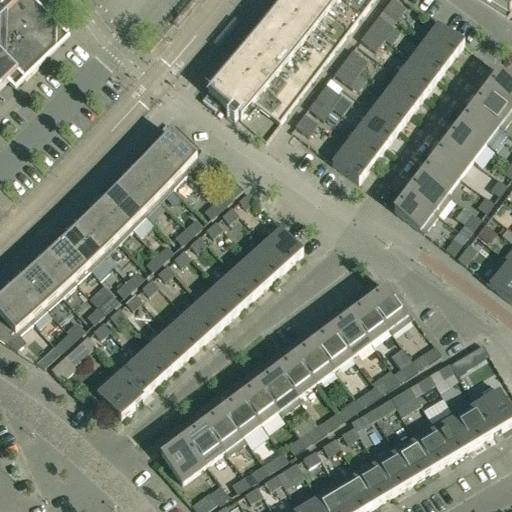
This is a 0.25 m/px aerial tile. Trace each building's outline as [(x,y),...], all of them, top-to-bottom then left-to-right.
[(0,0),(0,91),(7,84),(15,93),(70,40),(31,0),(0,0)] [(254,108),(280,128),(376,0),(286,0),(270,22),(257,37),(233,66),(208,96),(241,124),(254,108)] [(511,0),(489,0),(511,13),(511,10),(511,0)] [(200,6),(193,1),(172,26),(178,31),(200,6)] [(392,3),(383,15),(397,26),(406,14),(392,3)] [(370,32),(384,43),(393,31),(379,20),(370,32)] [(239,26),(234,22),(213,47),(218,52),(239,26)] [(424,47),(451,66),(464,49),(438,29),(424,47)] [(375,55),(384,43),(370,32),(361,44),(375,55)] [(438,84),(451,66),(424,47),(411,64),(438,84)] [(344,67),(358,78),(367,66),(353,55),(344,67)] [(425,101),(438,84),(411,64),(398,81),(425,101)] [(366,84),(358,78),(344,67),(334,79),(357,96),(366,84)] [(486,93),(511,113),(511,84),(499,75),(486,93)] [(412,118),(425,101),(398,81),(385,98),(412,118)] [(341,100),(338,98),(342,93),(331,84),(318,101),(332,112),(341,100)] [(503,133),(511,121),(511,113),(486,93),(473,110),(503,133)] [(399,135),(412,118),(385,98),(372,115),(399,135)] [(323,124),(332,112),(318,101),(308,113),(323,124)] [(502,134),(503,133),(473,110),(460,128),(486,148),(499,131),(502,134)] [(385,153),(399,135),(372,115),(359,133),(385,153)] [(304,118),(295,130),(308,140),(317,128),(304,118)] [(473,165),(486,148),(460,128),(447,145),(473,165)] [(372,170),(385,153),(359,133),(346,150),(372,170)] [(170,137),(157,152),(187,180),(194,187),(208,172),(170,137)] [(460,182),(473,165),(447,145),(433,162),(460,182)] [(359,188),(372,170),(346,150),(332,168),(359,188)] [(174,194),(187,180),(157,152),(144,165),(174,194)] [(447,199),(460,182),(433,162),(420,179),(451,202),(447,199)] [(160,208),(174,194),(144,165),(130,179),(160,208)] [(146,222),(160,208),(130,179),(117,193),(146,222)] [(441,215),(451,202),(420,179),(407,197),(438,219),(434,216),(437,213),(441,215)] [(499,184),(491,194),(499,200),(506,190),(499,184)] [(222,214),(232,204),(242,195),(236,188),(215,207),(222,214)] [(133,235),(146,222),(117,193),(104,206),(133,235)] [(256,205),(249,197),(240,206),(246,213),(256,205)] [(424,237),(438,219),(407,197),(394,214),(424,237)] [(486,201),(478,212),(486,218),(493,207),(486,201)] [(119,249),(133,235),(104,206),(90,219),(119,249)] [(211,223),(222,214),(215,207),(205,216),(211,223)] [(239,220),(232,212),(223,221),(229,228),(239,220)] [(105,262),(119,249),(90,219),(76,233),(105,262)] [(467,242),(473,235),(480,225),(473,219),(460,236),(467,242)] [(186,233),(192,240),(203,231),(196,224),(186,233)] [(223,234),(216,227),(207,235),(213,243),(223,234)] [(495,235),(486,228),(478,239),(490,248),(498,237),(495,235)] [(91,276),(105,262),(76,233),(63,246),(91,276)] [(182,250),(192,240),(186,233),(175,242),(182,250)] [(264,248),(286,273),(303,258),(281,233),(264,248)] [(511,268),(511,237),(507,233),(502,239),(511,247),(511,253),(505,263),(511,268)] [(207,248),(200,241),(191,250),(197,257),(207,248)] [(454,244),(446,254),(454,260),(461,250),(454,244)] [(77,289),(91,276),(63,246),(49,259),(77,289)] [(270,287),(286,273),(264,248),(248,262),(270,287)] [(157,259),(163,266),(173,257),(167,250),(157,259)] [(470,250),(458,263),(466,270),(477,256),(470,250)] [(191,263),(184,256),(175,264),(181,271),(191,263)] [(62,302),(77,289),(49,259),(35,272),(62,302)] [(152,276),(163,266),(157,259),(146,269),(152,276)] [(254,301),(270,287),(248,262),(232,277),(254,301)] [(511,307),(511,268),(505,263),(486,286),(511,307)] [(175,277),(168,270),(159,279),(165,286),(175,277)] [(48,315),(62,302),(35,272),(21,284),(48,315)] [(127,286),(134,293),(144,283),(138,276),(127,286)] [(238,316),(254,301),(232,277),(216,291),(238,316)] [(34,328),(48,315),(21,284),(6,297),(34,328)] [(159,292),(152,285),(142,293),(149,300),(159,292)] [(123,302),(134,293),(127,286),(117,295),(123,302)] [(222,330),(238,316),(216,291),(200,306),(222,330)] [(368,306),(392,338),(411,324),(387,292),(368,306)] [(20,340),(34,328),(6,297),(0,302),(0,344),(18,356),(27,348),(20,340)] [(142,306),(136,299),(126,307),(133,315),(142,306)] [(98,312),(104,319),(115,310),(108,303),(98,312)] [(206,345),(222,330),(200,306),(184,320),(206,345)] [(391,339),(392,338),(368,306),(350,319),(371,348),(388,335),(391,339)] [(94,328),(104,319),(98,312),(87,321),(94,328)] [(126,321),(120,313),(110,322),(117,329),(126,321)] [(353,361),(371,348),(350,319),(331,333),(353,361)] [(190,359),(206,345),(184,320),(168,334),(190,359)] [(110,335),(104,328),(94,336),(101,344),(110,335)] [(69,338),(75,345),(85,336),(79,329),(69,338)] [(63,331),(57,336),(63,343),(69,338),(63,331)] [(334,375),(353,361),(331,333),(313,347),(334,375)] [(174,374),(190,359),(168,334),(152,349),(174,374)] [(64,355),(75,345),(69,338),(63,343),(58,348),(64,355)] [(316,389),(334,375),(313,347),(295,360),(316,389)] [(158,388),(174,374),(152,349),(136,363),(158,388)] [(61,358),(54,351),(37,367),(45,372),(61,358)] [(441,359),(435,351),(423,359),(429,367),(441,359)] [(403,353),(391,361),(400,374),(412,365),(403,353)] [(298,402),(316,389),(295,360),(277,374),(301,406),(298,402)] [(61,386),(61,385),(62,385),(76,372),(66,361),(51,375),(60,384),(61,386)] [(462,361),(450,369),(456,379),(469,372),(462,361)] [(142,402),(158,388),(136,363),(120,377),(117,374),(116,374),(143,404),(144,404),(142,402)] [(413,366),(401,374),(407,382),(418,374),(413,366)] [(450,369),(437,376),(442,385),(455,377),(450,369)] [(121,424),(143,404),(116,374),(94,394),(121,424)] [(282,420),(301,406),(277,374),(258,387),(282,420)] [(394,378),(382,386),(388,394),(400,386),(394,378)] [(435,389),(430,381),(418,388),(423,396),(435,389)] [(282,420),(258,387),(240,401),(261,430),(279,416),(282,420)] [(375,391),(363,399),(369,407),(381,399),(375,391)] [(415,401),(410,392),(398,399),(403,408),(415,401)] [(471,406),(492,440),(511,428),(511,415),(499,395),(475,409),(472,405),(471,406)] [(244,443),(261,430),(240,401),(222,415),(246,447),(244,443)] [(356,404),(344,412),(350,420),(362,412),(356,404)] [(396,412),(391,404),(378,411),(383,419),(396,412)] [(472,452),(492,440),(471,406),(452,417),(472,452)] [(227,461),(246,447),(222,415),(203,428),(227,461)] [(376,424),(371,415),(359,423),(364,431),(376,424)] [(338,417),(326,425),(331,433),(343,425),(338,417)] [(453,464),(472,452),(452,417),(432,429),(453,464)] [(227,461),(203,428),(185,442),(206,470),(224,457),(227,461)] [(305,450),(312,446),(324,438),(319,429),(300,442),(305,450)] [(433,475),(453,464),(432,429),(413,441),(433,475)] [(360,440),(354,432),(342,440),(347,448),(360,440)] [(414,487),(433,475),(413,441),(393,452),(414,487)] [(182,488),(206,470),(185,442),(161,460),(182,488)] [(293,458),(305,450),(300,442),(288,450),(293,458)] [(340,452),(335,444),(323,452),(328,460),(340,452)] [(394,499),(414,487),(393,452),(392,453),(395,457),(376,468),(394,499)] [(321,464),(316,456),(303,464),(309,472),(321,464)] [(283,457),(271,465),(276,473),(288,466),(283,457)] [(301,476),(296,468),(284,476),(289,484),(301,476)] [(374,510),(394,499),(376,468),(357,479),(355,475),(354,476),(374,510)] [(263,470),(251,477),(257,485),(269,478),(263,470)] [(348,511),(371,511),(374,510),(354,476),(334,487),(348,511)] [(282,488),(277,480),(265,488),(270,496),(282,488)] [(244,482),(232,489),(237,498),(249,490),(244,482)] [(322,511),(348,511),(334,487),(315,499),(322,511)] [(228,500),(221,490),(209,499),(217,509),(228,500)] [(263,501),(258,492),(245,500),(250,508),(263,501)] [(295,511),(322,511),(315,499),(314,499),(316,503),(301,511),(296,511),(296,510),(295,510),(295,511)]
